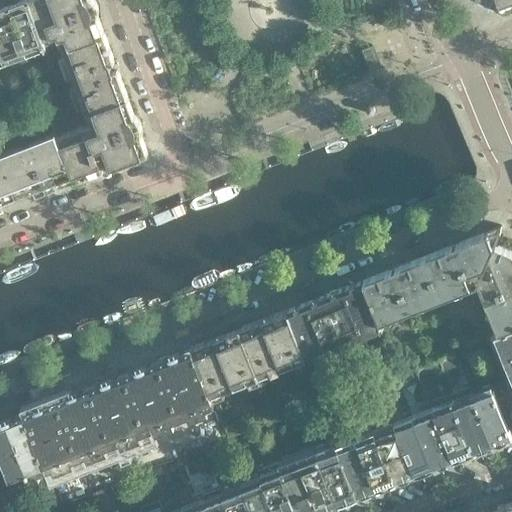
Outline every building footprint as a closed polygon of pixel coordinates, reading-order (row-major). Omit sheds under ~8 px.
[(45,39),(44,37),(30,0),(19,0),(9,4),(25,47),(45,39)] [(30,0),(44,37),(57,32),(58,35),(100,19),(98,15),(98,13),(98,12),(98,9),(98,7),(97,4),(96,1),(95,0),(30,0)] [(511,0),(492,0),(499,3),(501,9),(511,4),(511,0)] [(25,47),(9,4),(0,6),(0,37),(6,54),(25,47)] [(118,69),(120,69),(116,59),(114,59),(100,19),(58,35),(89,118),(130,103),(118,69)] [(372,44),(361,49),(369,71),(381,67),(372,44)] [(148,152),(142,134),(142,132),(142,129),(142,128),(142,125),(141,124),(141,122),(140,120),(139,118),(138,118),(136,115),(134,114),(130,103),(89,118),(91,123),(57,135),(74,179),(148,152)] [(74,179),(57,135),(55,131),(0,152),(0,201),(32,189),(34,195),(74,179)] [(478,282),(494,243),(502,225),(501,225),(422,255),(438,297),(478,282)] [(511,325),(511,250),(494,243),(478,282),(498,332),(511,325)] [(438,297),(422,255),(363,278),(379,320),(438,297)] [(381,325),(379,320),(363,278),(344,286),(362,332),(381,325)] [(362,332),(344,286),(325,293),(343,340),(362,332)] [(343,340),(325,293),(324,294),(318,296),(307,300),(325,347),(343,340)] [(325,347),(307,300),(305,301),(306,301),(302,303),(302,302),(301,303),(294,306),(294,305),(292,306),(293,306),(289,308),(289,307),(287,308),(306,354),(325,347)] [(306,354),(287,308),(286,308),(239,327),(259,377),(308,358),(306,354)] [(511,355),(511,325),(498,332),(493,334),(504,359),(511,355)] [(259,377),(239,327),(192,345),(211,395),(212,396),(259,377)] [(211,395),(192,345),(175,352),(198,413),(206,410),(202,398),(211,395)] [(198,413),(175,352),(158,358),(177,408),(186,405),(193,423),(201,420),(198,413)] [(173,423),(168,411),(177,408),(158,358),(124,372),(143,421),(153,446),(136,453),(142,468),(176,455),(165,426),(173,423)] [(143,421),(124,372),(107,378),(131,439),(140,436),(135,424),(143,421)] [(131,439),(107,378),(90,385),(109,435),(118,431),(122,443),(131,439)] [(109,435),(90,385),(80,389),(74,392),(74,391),(73,391),(97,453),(106,449),(101,438),(109,435)] [(510,436),(502,414),(502,413),(492,388),(473,395),(492,443),(510,436)] [(97,453),(73,391),(72,392),(73,392),(58,398),(77,447),(85,444),(89,455),(97,453)] [(492,443),(473,395),(455,402),(474,450),(492,443)] [(77,447),(58,398),(58,397),(47,402),(41,405),(41,404),(40,404),(63,465),(74,462),(69,450),(77,447)] [(474,450),(455,402),(436,409),(454,458),(474,450)] [(63,465),(40,404),(39,405),(24,411),(43,460),(51,457),(56,468),(63,465)] [(510,436),(511,435),(511,407),(504,411),(505,412),(502,413),(502,414),(510,436)] [(454,458),(436,409),(417,417),(435,465),(454,458)] [(43,460),(24,411),(24,410),(13,415),(7,418),(7,417),(6,417),(30,479),(40,475),(35,463),(43,460)] [(30,479),(6,417),(5,418),(6,418),(0,420),(0,451),(8,474),(17,470),(21,482),(30,479)] [(435,465),(417,417),(397,424),(416,473),(435,465)] [(416,473),(397,424),(378,432),(397,480),(416,473)] [(359,495),(340,447),(338,443),(333,445),(328,432),(289,448),(295,464),(301,461),(320,510),(359,495)] [(397,480),(378,432),(359,439),(378,487),(397,480)] [(199,438),(190,442),(193,450),(203,446),(199,438)] [(378,487),(359,439),(340,447),(359,495),(378,487)] [(212,459),(207,447),(188,454),(193,466),(212,459)] [(23,511),(8,474),(0,451),(0,511),(23,511)] [(301,461),(295,464),(282,469),(298,511),(314,511),(320,510),(301,461)] [(131,465),(122,468),(123,471),(125,477),(135,473),(131,465)] [(122,468),(113,472),(116,480),(125,477),(123,471),(122,468)] [(298,511),(282,469),(263,476),(276,511),(298,511)] [(276,511),(263,476),(244,484),(254,511),(276,511)] [(90,481),(81,484),(84,493),(93,489),(90,481)] [(254,511),(244,484),(224,491),(232,511),(254,511)] [(232,511),(224,491),(205,499),(210,511),(232,511)] [(210,511),(205,499),(186,506),(188,511),(210,511)] [(509,511),(506,502),(482,511),(509,511)]
